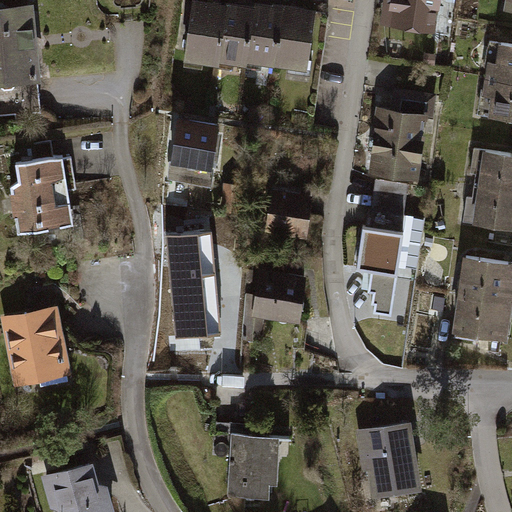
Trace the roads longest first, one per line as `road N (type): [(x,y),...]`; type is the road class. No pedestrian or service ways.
road 1 (trunk): [(511,92),(382,106),(167,113),(0,105)]
road 2 (residential): [(169,511),(134,421),(146,251),(123,124),(131,40)]
road 3 (residential): [(355,360),(332,242),(371,0)]
road 4 (residential): [(204,376),(374,381)]
road 5 (residential): [(496,385),(485,426),(501,511)]
road 6 (residential): [(374,381),(496,385)]
